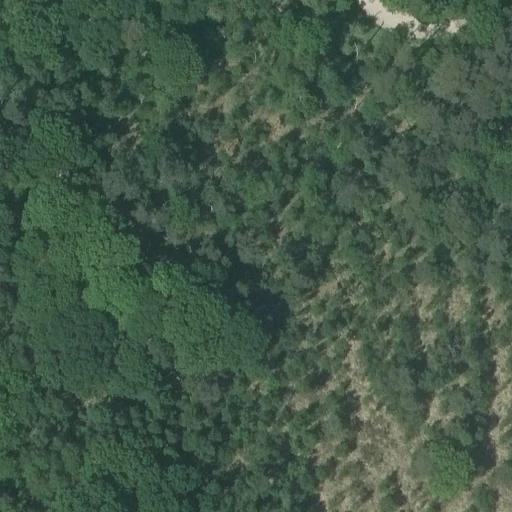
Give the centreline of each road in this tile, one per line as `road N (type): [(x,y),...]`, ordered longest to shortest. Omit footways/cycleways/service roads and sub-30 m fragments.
road 1 (track): [(368,0),(418,30),(511,31)]
road 2 (track): [(0,45),(125,0)]
